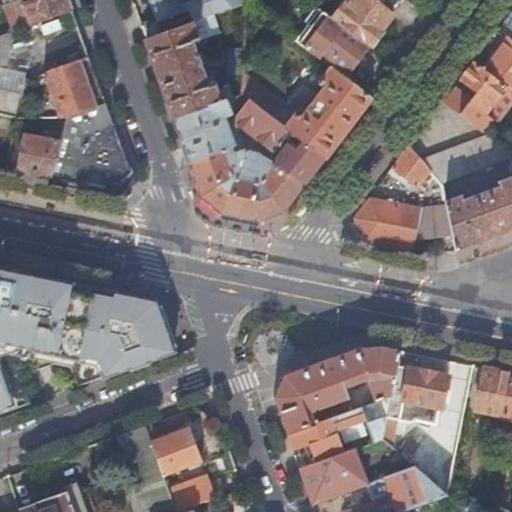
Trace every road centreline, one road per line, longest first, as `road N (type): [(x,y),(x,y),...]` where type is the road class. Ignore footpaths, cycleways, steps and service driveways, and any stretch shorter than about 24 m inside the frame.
road 1 (residential): [(275,274),(487,0)]
road 2 (residential): [(101,0),(194,257)]
road 3 (residential): [(228,364),(0,447)]
road 4 (secondary): [(470,315),(275,274)]
road 5 (secondary): [(194,257),(0,218)]
road 6 (residential): [(228,364),(280,511)]
